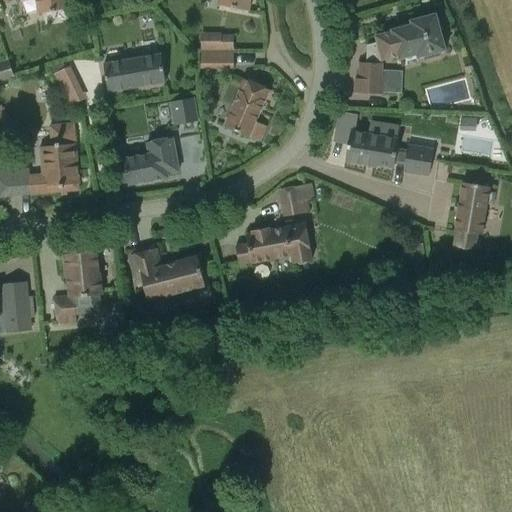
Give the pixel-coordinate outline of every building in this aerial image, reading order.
[(4,0),(5,1),(8,0),(35,0),(38,14),(70,8),(68,0),(4,0)] [(220,0),(219,5),(231,7),(230,9),(237,10),(237,9),(249,11),(250,0),(220,0)] [(352,94),(382,96),(383,76),(380,76),(381,64),(379,64),(379,61),(380,61),(381,62),(397,58),(398,61),(415,56),(416,59),(444,51),(434,15),(409,22),(410,26),(390,31),(390,32),(373,37),(375,44),(365,47),(364,64),(358,64),(357,80),(353,80),(352,94)] [(222,50),(233,50),(233,35),(222,35),(222,50)] [(103,64),(108,92),(165,82),(161,55),(103,64)] [(0,80),(13,76),(9,61),(0,64),(0,80)] [(70,106),(88,98),(73,65),(55,73),(70,106)] [(247,79),(245,82),(242,81),(223,128),(258,142),(264,127),(254,123),(267,91),(257,87),(259,84),(247,79)] [(194,98),(170,102),(174,126),(198,121),(194,98)] [(357,114),(339,112),(334,142),(346,144),(348,144),(350,131),(354,132),(357,114)] [(30,194),(79,190),(78,184),(79,183),(74,124),(50,126),(52,146),(40,147),(42,174),(29,176),(30,194)] [(347,148),(345,161),(377,167),(377,165),(394,167),(394,163),(404,165),(403,171),(429,175),(433,150),(408,145),(407,151),(397,149),(398,139),(354,132),(350,131),(348,144),(346,144),(346,148),(347,148)] [(178,171),(172,138),(147,142),(149,154),(123,159),(125,168),(122,168),(125,183),(127,182),(128,185),(167,178),(167,174),(178,171)] [(0,171),(0,196),(8,195),(6,171),(0,171)] [(490,187),(462,182),(454,230),(456,230),(454,246),(474,249),(477,234),(482,234),(487,203),(493,204),(495,193),(489,192),(490,187)] [(314,198),(311,184),(278,190),(283,216),(308,211),(306,200),(314,198)] [(290,257),(291,265),(310,261),(303,224),(295,226),(294,220),(283,223),(285,228),(268,231),(268,229),(250,232),(250,235),(244,236),(246,245),(234,247),(237,265),(250,263),(250,265),(290,257)] [(173,263),(174,264),(158,268),(154,251),(153,251),(152,246),(128,252),(129,257),(136,287),(142,285),(146,301),(164,296),(164,298),(204,288),(200,275),(202,275),(200,268),(199,269),(196,257),(173,263)] [(101,295),(99,274),(98,274),(95,248),(81,250),(81,248),(75,249),(75,250),(61,252),(64,279),(66,279),(67,297),(53,299),(56,325),(75,323),(75,315),(99,312),(97,296),(101,295)] [(0,316),(1,316),(0,315),(4,314),(6,331),(30,329),(28,302),(5,305),(4,295),(3,295),(0,295),(0,316)]
